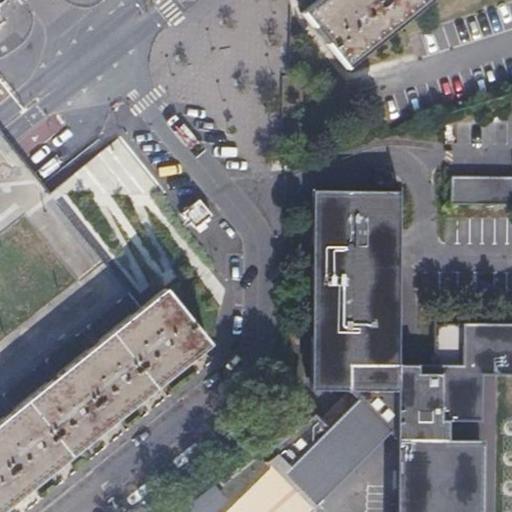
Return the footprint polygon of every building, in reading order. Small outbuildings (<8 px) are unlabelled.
[(346,68),(430,0),(317,0),(302,13),(346,68)] [(110,272),(101,261),(110,254),(58,191),(50,197),(21,161),(0,177),(0,417),(138,308),(110,272)] [(511,175),(452,175),(451,203),(511,204),(511,175)] [(352,188),(315,189),(313,389),(348,390),(356,398),(389,431),(396,438),(394,511),(479,511),(480,439),(448,439),(448,420),(480,420),(481,374),(511,374),(511,322),(434,322),(434,363),(398,363),(400,211),(363,210),(363,191),(352,191),(352,188)] [(400,192),(363,191),(363,210),(400,211),(400,192)] [(160,290),(138,308),(0,417),(0,509),(2,508),(35,481),(86,440),(135,401),(182,363),(205,345),(160,290)] [(389,431),(356,398),(328,427),(314,413),(271,454),(284,469),(281,472),(313,505),(389,431)] [(213,483),(177,511),(216,511),(228,503),(213,483)]
